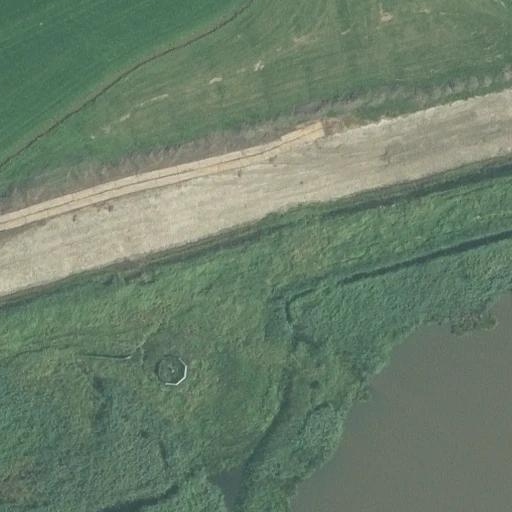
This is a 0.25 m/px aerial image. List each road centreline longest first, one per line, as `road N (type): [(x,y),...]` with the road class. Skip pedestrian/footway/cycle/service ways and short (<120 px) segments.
road 1 (track): [(0,282),(424,157)]
road 2 (track): [(0,356),(58,339),(142,336)]
